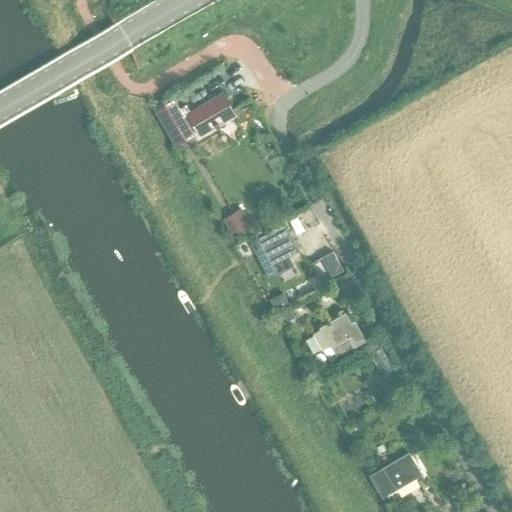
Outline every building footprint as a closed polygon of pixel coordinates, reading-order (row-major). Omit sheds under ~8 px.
[(219,124),(233,115),(221,95),(190,113),(186,106),(178,111),(171,99),(155,108),(159,113),(176,142),(191,133),(191,132),(198,128),(201,134),(216,126),(217,128),(220,126),(219,124)] [(279,156),(267,163),(276,178),(288,171),(279,156)] [(253,227),(242,208),(222,220),(233,238),(253,227)] [(260,240),(250,245),(267,278),(277,273),(278,274),(292,266),(287,257),(290,256),(299,251),(287,229),(276,235),(274,236),(272,232),(259,239),(260,240)] [(343,270),(333,252),(321,258),(332,277),(343,270)] [(281,293),(267,300),(272,310),(286,304),(281,293)] [(294,318),(289,307),(277,314),(283,324),(294,318)] [(345,315),(313,334),(323,351),(331,346),(338,357),(365,340),(359,330),(356,332),(345,315)] [(380,349),(370,355),(383,377),(394,370),(380,349)] [(383,497),(421,475),(409,454),(371,476),(383,497)] [(408,511),(410,511),(403,499),(395,504),(399,511),(408,511)]
